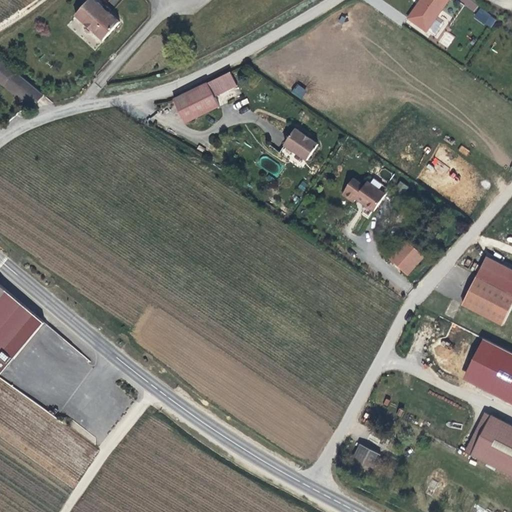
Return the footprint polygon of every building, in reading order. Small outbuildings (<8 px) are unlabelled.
[(92,0),(90,0),(75,17),(102,42),(119,24),(108,14),(102,9),(92,0)] [(422,0),(421,2),(423,3),(420,7),(419,6),(409,20),(428,33),(451,0),(422,0)] [(479,8),(473,16),(490,28),(496,19),(479,8)] [(448,48),(455,37),(445,31),(438,42),(448,48)] [(0,83),(32,109),(42,96),(0,61),(0,83)] [(230,73),(209,83),(215,96),(237,86),(230,73)] [(185,123),(220,106),(215,96),(209,83),(174,100),(185,123)] [(295,85),(292,94),(302,98),(306,89),(295,85)] [(306,162),(318,145),(295,130),(284,146),(306,162)] [(354,203),(356,200),(365,188),(353,180),(342,195),(354,203)] [(400,182),(394,191),(402,197),(409,188),(400,182)] [(298,189),(302,192),(306,186),(302,183),(298,189)] [(386,196),(368,183),(365,188),(356,200),(374,212),(386,196)] [(405,240),(389,259),(408,276),(425,258),(405,240)] [(511,270),(488,258),(478,277),(505,291),(511,276),(511,270)] [(503,327),(511,308),(511,294),(505,291),(478,277),(463,306),(503,327)] [(8,290),(0,283),(0,369),(43,320),(8,290)] [(511,354),(483,340),(463,380),(511,404),(511,354)] [(511,477),(511,438),(501,433),(505,424),(492,417),(472,457),(511,477)] [(511,427),(505,424),(501,433),(511,438),(511,427)] [(381,455),(361,446),(351,467),(371,477),(381,455)]
